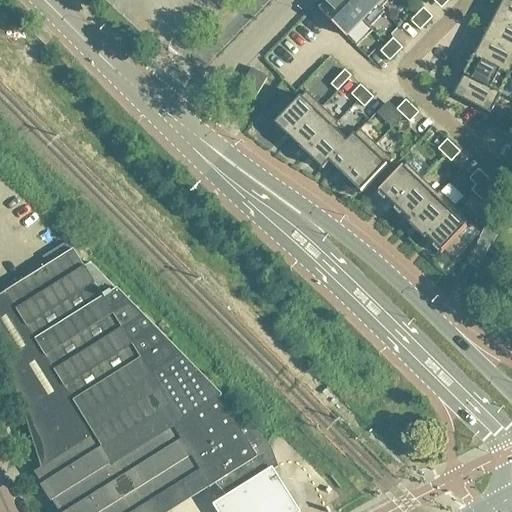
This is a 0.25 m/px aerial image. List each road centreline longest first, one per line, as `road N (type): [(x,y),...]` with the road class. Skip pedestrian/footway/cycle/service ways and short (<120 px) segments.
road 1 (secondary): [(193,144),(272,228),(511,445)]
road 2 (secondary): [(511,393),(345,241),(193,144)]
road 3 (secondary): [(166,119),(43,0)]
road 4 (unclassified): [(166,119),(288,0)]
road 5 (residential): [(405,71),(377,83),(324,36),(292,70)]
road 6 (residential): [(405,71),(503,174)]
